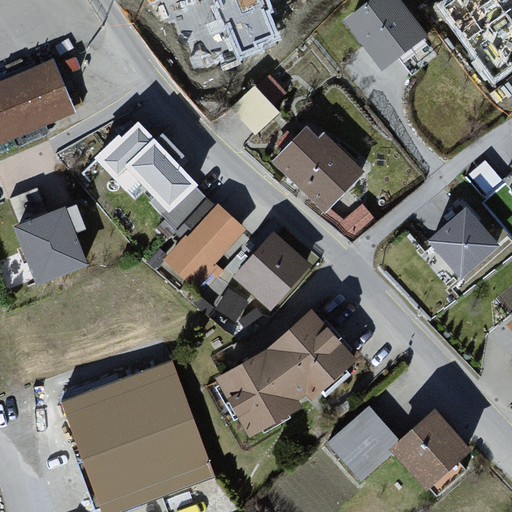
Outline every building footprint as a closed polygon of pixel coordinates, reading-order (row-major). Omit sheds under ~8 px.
[(160,0),(198,77),(268,35),(261,0),(160,0)] [(421,31),(394,0),(361,0),(339,19),(379,67),(421,31)] [(495,0),(443,0),(436,5),(498,83),(511,72),(511,0),(505,0),(499,5),(495,0)] [(53,54),(0,76),(0,141),(76,110),(53,54)] [(259,90),(281,104),(291,89),(268,74),(259,90)] [(257,87),(232,110),(257,137),(283,114),(257,87)] [(216,201),(134,121),(96,160),(125,188),(135,179),(187,230),(216,201)] [(363,170),(305,122),(271,162),(328,211),(363,170)] [(488,160),(472,174),(489,193),(505,180),(488,160)] [(244,229),(216,201),(187,230),(162,256),(190,283),(244,229)] [(61,202),(10,223),(33,278),(84,256),(61,202)] [(498,245),(464,205),(424,241),(461,277),(498,245)] [(311,264),(271,229),(233,272),(273,307),(311,264)] [(354,358),(305,307),(258,350),(213,372),(243,433),(305,403),(354,358)] [(511,313),(502,322),(511,334),(511,313)] [(184,356),(51,396),(92,511),(125,511),(228,476),(184,356)] [(464,445),(428,406),(384,445),(420,485),(464,445)] [(327,449),(362,487),(394,459),(382,446),(393,435),(371,410),(327,449)]
